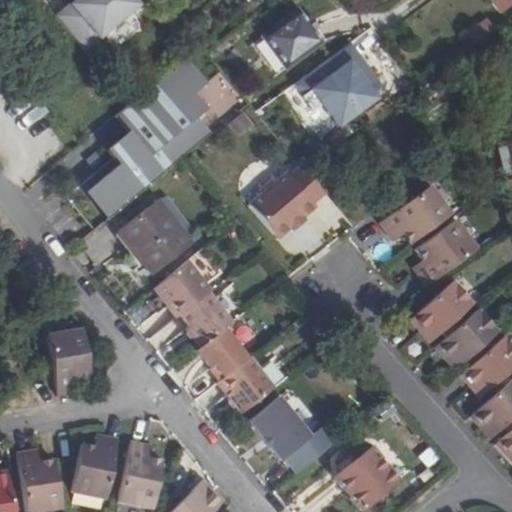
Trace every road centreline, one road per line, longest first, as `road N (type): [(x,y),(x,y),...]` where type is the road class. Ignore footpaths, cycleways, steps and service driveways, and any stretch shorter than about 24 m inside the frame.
road 1 (residential): [(473,473),(362,351),(330,292)]
road 2 (residential): [(132,370),(0,198)]
road 3 (residential): [(248,511),(132,370)]
road 4 (residential): [(132,370),(111,400),(89,410),(0,423)]
